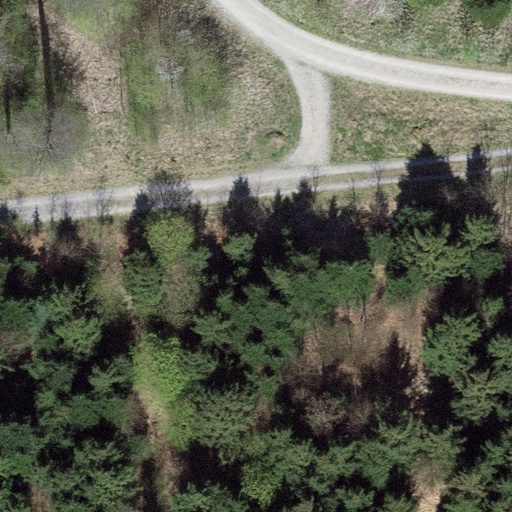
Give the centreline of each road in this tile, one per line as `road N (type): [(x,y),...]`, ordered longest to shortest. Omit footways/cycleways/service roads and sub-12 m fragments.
road 1 (track): [(0,217),(511,158)]
road 2 (track): [(511,87),(311,55),(234,0)]
road 3 (track): [(312,181),(311,55)]
